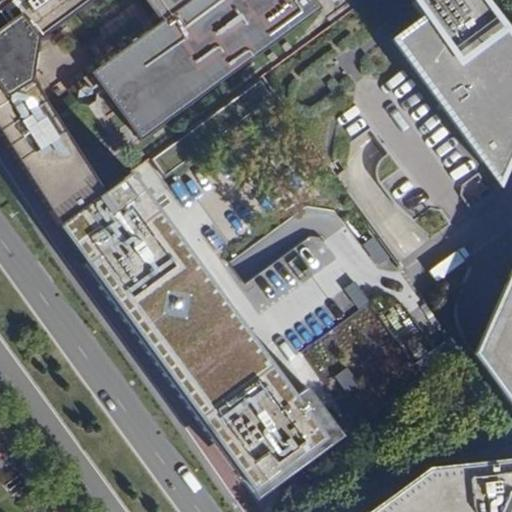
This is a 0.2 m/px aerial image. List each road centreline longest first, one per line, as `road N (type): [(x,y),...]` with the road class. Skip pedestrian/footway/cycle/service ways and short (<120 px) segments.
road 1 (secondary): [(192,511),(0,247)]
road 2 (secondary): [(0,376),(98,511)]
